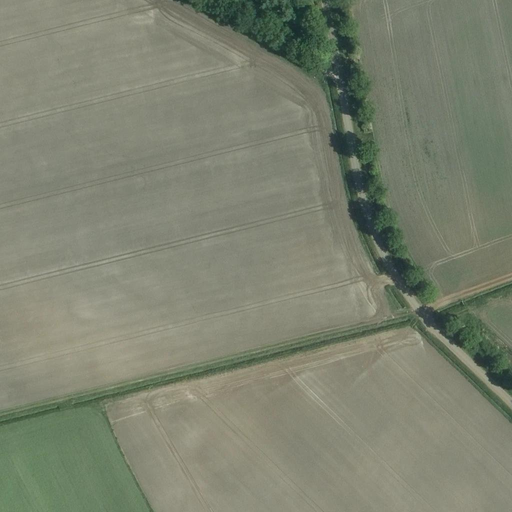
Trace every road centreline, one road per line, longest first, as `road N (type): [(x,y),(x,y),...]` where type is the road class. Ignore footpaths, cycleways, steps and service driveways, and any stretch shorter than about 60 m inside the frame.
road 1 (unclassified): [(511,404),(422,315),(382,255),(355,170),(325,0)]
road 2 (track): [(338,71),(199,0)]
